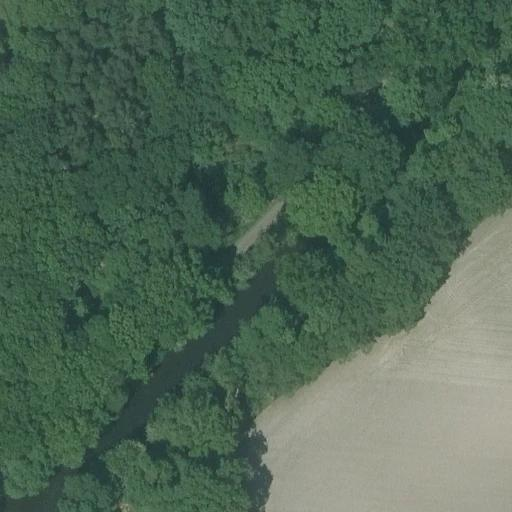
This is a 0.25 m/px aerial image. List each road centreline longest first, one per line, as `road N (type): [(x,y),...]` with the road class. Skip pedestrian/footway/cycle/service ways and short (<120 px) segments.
road 1 (unclassified): [(0,478),(333,168),(462,0)]
road 2 (track): [(85,511),(361,256),(487,118),(511,78)]
